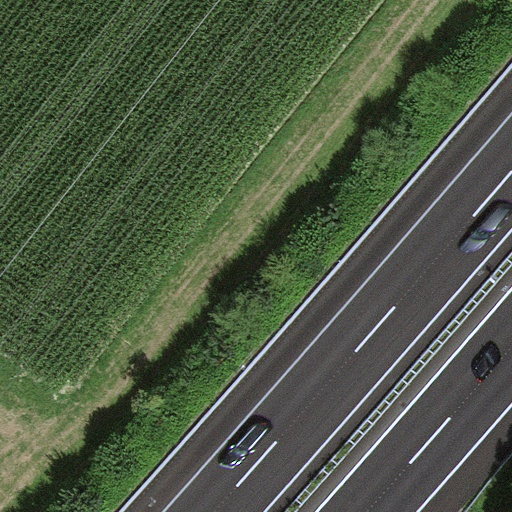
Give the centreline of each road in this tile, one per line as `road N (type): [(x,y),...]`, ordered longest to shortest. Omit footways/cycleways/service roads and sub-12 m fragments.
road 1 (motorway): [(511,171),(214,511)]
road 2 (motorway): [(367,511),(511,346)]
